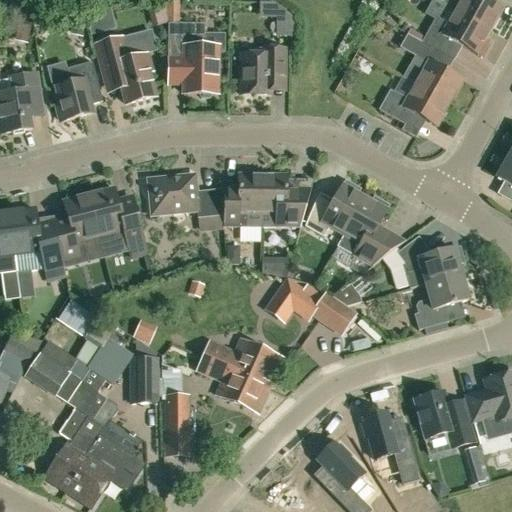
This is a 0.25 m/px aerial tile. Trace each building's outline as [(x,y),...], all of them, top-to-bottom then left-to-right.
[(491,32),(504,9),(486,0),(447,0),(444,6),(455,12),(491,32)] [(180,1),(180,22),(188,22),(189,1),(180,1)] [(279,25),(287,15),(275,5),(267,14),(279,25)] [(115,29),(109,8),(84,12),(90,36),(115,29)] [(491,32),(455,12),(448,25),(437,18),(425,39),(410,30),(407,34),(408,35),(433,48),(448,56),(455,42),(483,58),(492,43),(486,40),(491,32)] [(31,24),(19,21),(15,40),(27,43),(31,24)] [(82,34),(85,23),(73,21),(71,31),(82,34)] [(209,99),(212,95),(218,95),(218,47),(205,46),(205,24),(169,23),(168,58),(184,58),(184,87),(184,94),(198,94),(201,99),(209,99)] [(108,92),(122,88),(126,105),(155,97),(149,72),(152,71),(148,55),(157,53),(151,31),(122,39),(96,46),(104,75),(108,92)] [(426,61),(433,48),(408,35),(401,47),(426,61)] [(285,93),(285,76),(286,49),(257,48),(253,51),(253,55),(241,55),(241,95),(271,95),(271,93),(285,93)] [(61,122),(92,114),(90,106),(103,102),(92,62),(67,69),(70,84),(56,87),(61,104),(56,105),(61,122)] [(451,104),(464,80),(430,62),(417,85),(451,104)] [(44,116),(42,103),(37,73),(9,78),(11,92),(0,94),(0,134),(32,130),(30,118),(44,116)] [(451,104),(417,85),(409,100),(392,90),(380,110),(408,126),(415,115),(437,127),(451,104)] [(511,156),(498,179),(511,186),(511,156)] [(262,229),(263,176),(239,175),(239,202),(225,202),(228,228),(262,229)] [(196,192),(195,176),(149,181),(152,216),(197,211),(198,219),(223,216),(220,190),(196,192)] [(296,229),(305,199),(287,194),(287,176),(263,176),(262,229),(296,229)] [(344,235),(365,199),(343,187),(330,210),(316,202),(305,227),(324,238),(330,227),(344,235)] [(144,242),(137,216),(132,196),(117,200),(114,190),(89,196),(99,236),(114,232),(118,249),(125,247),(144,242)] [(51,218),(55,237),(62,263),(88,256),(84,240),(99,236),(89,196),(63,203),(66,214),(51,218)] [(371,265),(387,243),(373,235),(387,212),(390,207),(373,197),(370,202),(365,199),(344,235),(336,248),(351,256),(352,254),(371,265)] [(62,263),(55,237),(51,218),(36,220),(35,211),(9,214),(14,254),(13,256),(15,272),(16,274),(45,270),(45,272),(63,268),(62,263)] [(14,254),(9,214),(0,215),(0,274),(15,272),(13,256),(14,254)] [(409,291),(426,286),(462,276),(455,250),(431,257),(429,251),(419,238),(397,255),(404,264),(407,276),(405,276),(408,287),(409,291)] [(237,265),(235,248),(226,248),(227,266),(237,265)] [(446,324),(449,323),(445,308),(469,301),(462,276),(426,286),(430,300),(419,304),(416,308),(419,315),(415,316),(419,332),(425,330),(446,324)] [(200,299),(204,285),(192,281),(188,295),(200,299)] [(274,298),(307,320),(309,317),(322,298),(307,288),(303,293),(286,281),(274,298)] [(346,308),(361,304),(359,297),(350,285),(333,299),(332,299),(346,308)] [(341,338),(356,315),(345,308),(346,308),(332,299),(333,299),(325,294),(309,317),(341,338)] [(100,349),(113,328),(97,318),(98,315),(70,297),(57,318),(86,335),(83,339),(100,349)] [(425,330),(426,336),(448,330),(446,324),(425,330)] [(27,364),(33,352),(11,341),(5,353),(27,364)] [(282,360),(240,342),(234,355),(209,344),(202,359),(270,389),(282,360)] [(70,374),(69,373),(76,362),(48,343),(41,355),(26,378),(55,397),(67,405),(81,383),(69,376),(70,374)] [(258,416),(270,389),(202,359),(196,373),(221,384),(215,397),(258,416)] [(131,406),(157,406),(156,362),(130,362),(131,406)] [(86,457),(95,443),(104,430),(92,422),(107,401),(97,394),(106,381),(90,370),(81,383),(67,405),(75,410),(59,435),(71,443),(70,446),(68,445),(46,479),(68,494),(90,460),(86,457)] [(496,422),(511,417),(511,374),(485,382),(488,392),(467,398),(474,423),(495,417),(496,422)] [(0,402),(9,382),(0,378),(0,402)] [(442,395),(440,392),(437,391),(430,393),(427,396),(427,399),(415,402),(426,441),(447,435),(452,450),(475,444),(467,419),(452,423),(444,394),(442,395)] [(173,397),(166,397),(166,398),(166,433),(188,433),(188,397),(173,397)] [(386,416),(361,423),(374,466),(399,459),(386,416)] [(37,451),(23,442),(13,457),(27,467),(37,451)] [(332,447),(314,465),(343,495),(362,477),(332,447)] [(474,486),(485,483),(475,449),(463,452),(474,486)] [(91,509),(113,475),(90,460),(68,494),(91,509)] [(439,483),(431,486),(438,499),(449,496),(447,488),(439,483)]
